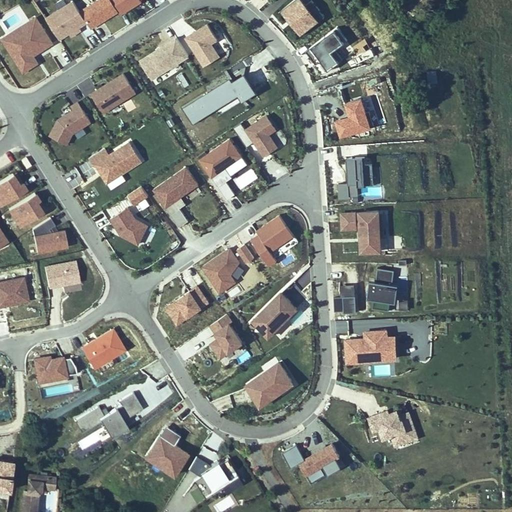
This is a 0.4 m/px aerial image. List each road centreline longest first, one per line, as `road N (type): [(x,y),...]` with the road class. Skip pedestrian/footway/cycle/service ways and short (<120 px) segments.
road 1 (residential): [(131,295),(203,409),(221,422),(261,431),(302,414),(324,382),(327,359),(313,171)]
road 2 (residential): [(313,171),(310,120),(292,69),(259,26),(216,2),(176,7),(14,114)]
road 3 (residential): [(131,295),(313,171)]
road 4 (residential): [(24,131),(131,295)]
road 5 (residential): [(0,346),(67,332),(131,295)]
